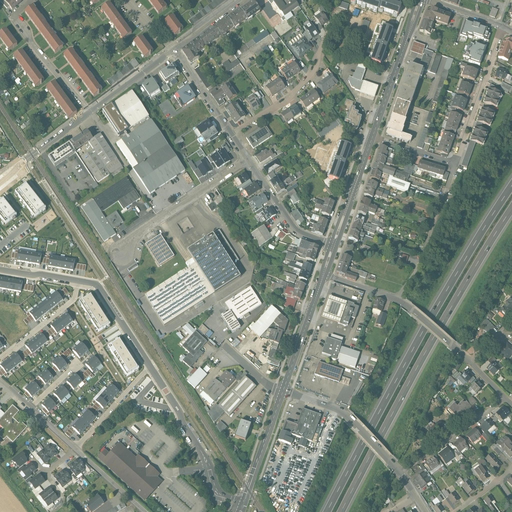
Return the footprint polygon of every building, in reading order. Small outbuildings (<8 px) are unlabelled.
[(3,0),(1,2),(7,9),(9,7),(5,2),(3,0)] [(10,0),(8,0),(5,2),(9,7),(12,10),(16,6),(10,0)] [(158,14),(166,9),(159,0),(149,0),(148,1),(158,14)] [(258,0),(254,3),(260,12),(273,29),(275,27),(284,39),(294,31),(286,20),(284,22),(281,19),(277,14),(270,19),(261,7),(268,1),(267,0),(258,0)] [(267,0),(268,1),(261,7),(270,19),(277,14),(281,19),(290,13),(286,8),(280,0),(267,0)] [(294,3),(286,8),(290,13),(298,6),(294,0),(289,0),(291,2),(292,1),(294,3)] [(381,2),(375,0),(351,0),(351,2),(378,11),(379,9),(381,2)] [(402,7),(382,1),(381,2),(379,9),(398,16),(402,7)] [(214,2),(188,21),(192,26),(218,6),(214,2)] [(349,5),(340,2),(339,8),(347,10),(349,5)] [(253,3),(241,12),(247,20),(247,21),(260,12),(254,3),(253,3)] [(113,25),(120,19),(109,4),(102,10),(113,25)] [(35,26),(43,20),(33,7),(25,13),(35,26)] [(327,14),(322,7),(318,9),(321,14),(322,14),(324,17),(327,14)] [(498,10),(492,8),(489,16),(495,18),(498,10)] [(451,16),(432,9),(430,13),(427,12),(424,20),(432,23),(433,20),(447,26),(451,16)] [(240,11),(227,20),(234,28),(234,29),(247,20),(241,12),(240,11)] [(321,14),(315,18),(318,22),(321,27),(327,22),(324,17),(322,14),(321,14)] [(182,31),(172,17),(165,23),(175,36),(182,31)] [(123,40),(131,34),(120,19),(113,25),(123,40)] [(227,19),(214,28),(220,36),(221,37),(234,28),(227,20),(227,19)] [(45,40),(53,34),(43,20),(35,26),(45,40)] [(424,20),(423,21),(420,32),(433,36),(435,30),(432,29),(434,24),(432,23),(424,20)] [(364,21),(358,37),(364,39),(370,23),(364,21)] [(313,28),(317,33),(323,29),(321,27),(318,22),(314,24),(316,26),(313,28)] [(489,30),(465,22),(460,37),(467,39),(467,37),(472,39),(473,36),(486,41),(487,38),(489,39),(490,35),(488,34),(489,30)] [(305,28),(312,39),(318,34),(317,33),(313,28),(311,24),(305,28)] [(393,31),(383,27),(377,45),(386,48),(393,31)] [(214,28),(198,40),(205,48),(207,46),(208,46),(210,44),(215,40),(218,39),(217,39),(220,36),(214,28)] [(17,45),(6,30),(0,34),(0,38),(9,51),(17,45)] [(236,52),(239,57),(270,35),(266,31),(236,52)] [(276,43),(280,40),(274,31),(270,34),(276,43)] [(55,53),(63,47),(53,34),(45,40),(55,53)] [(306,35),(305,34),(302,36),(304,39),(307,43),(310,40),(306,35)] [(152,53),(141,38),(134,43),(145,58),(152,53)] [(307,43),(304,39),(297,44),(297,45),(292,49),(298,56),(303,52),(304,54),(311,49),(307,43)] [(198,40),(182,52),(191,64),(199,59),(197,56),(198,56),(197,55),(205,49),(205,48),(198,40)] [(504,41),(503,43),(498,58),(507,61),(508,62),(511,53),(511,40),(509,40),(506,40),(504,41)] [(414,43),(410,53),(416,54),(421,56),(425,47),(419,45),(414,43)] [(468,62),(480,66),(486,48),(475,44),(473,48),(469,47),(465,58),(469,60),(468,62)] [(386,48),(377,45),(371,62),(380,66),(386,48)] [(266,47),(255,55),(258,59),(269,51),(266,47)] [(433,53),(425,50),(423,55),(424,55),(424,57),(419,69),(423,70),(426,71),(433,53)] [(74,70),(81,64),(71,51),(64,57),(74,70)] [(25,72),(33,67),(22,52),(14,57),(25,72)] [(436,54),(430,73),(435,75),(442,56),(436,54)] [(448,58),(433,101),(438,103),(453,60),(448,58)] [(228,61),(222,65),(225,68),(221,71),(224,75),(240,65),(237,60),(230,64),(228,61)] [(294,63),(287,68),(293,76),(296,74),(296,75),(300,72),(298,69),(294,63)] [(84,84),(91,78),(81,64),(74,70),(84,84)] [(131,64),(107,81),(110,86),(134,68),(131,64)] [(359,64),(353,79),(361,82),(366,67),(359,64)] [(172,65),(159,74),(165,82),(167,85),(177,79),(176,77),(179,75),(172,65)] [(409,65),(397,101),(409,105),(418,79),(420,79),(423,70),(419,69),(409,65)] [(36,87),(44,82),(33,67),(25,72),(36,87)] [(212,85),(200,67),(195,70),(207,89),(212,85)] [(287,68),(281,72),(284,76),(287,80),(287,81),(288,81),(288,80),(291,78),(293,76),(287,68)] [(471,70),(467,68),(466,68),(463,77),(474,81),(476,77),(475,77),(477,72),(471,70)] [(327,69),(321,74),(325,80),(317,85),(323,93),(337,83),(327,69)] [(507,73),(498,69),(494,78),(507,83),(509,77),(506,76),(507,73)] [(94,97),(101,91),(91,78),(84,84),(94,97)] [(353,79),(350,78),(348,82),(351,88),(357,90),(356,91),(361,93),(364,83),(361,82),(353,79)] [(159,90),(152,79),(145,83),(146,84),(142,86),(150,97),(154,94),(159,90)] [(279,80),(277,81),(272,84),(278,92),(281,90),(281,91),(285,88),(282,84),(279,80)] [(170,89),(167,85),(165,82),(160,85),(165,93),(170,89)] [(374,99),(378,87),(370,85),(363,82),(359,94),(367,96),(374,99)] [(466,85),(461,83),(460,88),(470,91),(472,87),(466,85)] [(501,87),(499,90),(507,95),(508,92),(511,94),(511,93),(511,88),(502,83),(500,87),(501,87)] [(58,104),(66,98),(55,84),(47,89),(58,104)] [(278,92),(272,84),(269,86),(270,88),(267,90),(266,89),(271,96),(272,97),(276,95),(276,94),(278,92)] [(217,93),(212,96),(219,107),(225,103),(222,100),(224,99),(227,97),(229,101),(236,96),(229,85),(217,93)] [(271,96),(266,89),(265,87),(263,89),(269,98),(271,96)] [(190,91),(187,88),(174,96),(182,108),(195,99),(193,96),(190,91)] [(470,91),(460,88),(458,92),(468,96),(470,91)] [(489,91),(484,104),(495,108),(500,94),(494,92),(489,90),(489,91)] [(313,91),(307,96),(312,104),(319,99),(316,95),(314,91),(313,91)] [(132,92),(103,111),(119,136),(149,117),(132,92)] [(260,93),(254,96),(255,97),(257,101),(263,97),(260,93)] [(307,96),(300,101),(301,102),(304,107),(306,109),(312,104),(307,96)] [(255,97),(247,103),(253,112),(261,106),(257,101),(255,97)] [(69,119),(77,113),(66,98),(58,104),(69,119)] [(460,99),(455,98),(453,102),(465,106),(466,102),(460,99)] [(353,102),(346,100),(343,108),(350,111),(351,108),(351,109),(353,102)] [(409,105),(397,101),(394,109),(393,110),(394,110),(392,116),(393,117),(404,121),(409,105)] [(465,106),(453,102),(452,107),(456,109),(463,111),(465,106)] [(236,107),(234,105),(231,107),(226,110),(235,124),(245,117),(237,106),(236,107)] [(295,106),(288,111),(293,119),(300,114),(298,111),(295,107),(295,106)] [(351,109),(351,108),(350,111),(346,122),(350,123),(349,126),(353,127),(352,130),(356,132),(356,131),(357,131),(360,122),(360,121),(361,118),(357,117),(358,114),(354,113),(355,110),(351,109)] [(487,111),(482,110),(480,115),(480,116),(480,117),(479,117),(477,123),(482,125),(489,127),(493,114),(487,111)] [(293,119),(288,111),(281,116),(287,124),(293,119)] [(461,117),(451,113),(449,118),(459,122),(461,117)] [(287,124),(281,116),(278,118),(283,126),(287,124)] [(404,121),(393,117),(392,122),(391,121),(389,127),(388,127),(387,131),(389,132),(401,136),(401,135),(403,130),(405,121),(404,121)] [(459,122),(449,118),(447,123),(458,126),(459,122)] [(152,121),(116,144),(128,162),(131,161),(135,168),(168,146),(152,121)] [(336,121),(317,134),(321,139),(339,125),(336,121)] [(208,122),(202,126),(197,129),(200,134),(201,133),(203,135),(212,129),(210,127),(211,126),(208,122)] [(458,126),(447,123),(446,128),(456,131),(458,126)] [(265,126),(246,138),(253,149),(272,136),(265,126)] [(423,128),(417,147),(422,149),(429,130),(423,128)] [(212,129),(203,135),(201,136),(205,142),(210,139),(216,135),(217,134),(213,129),(212,129)] [(480,131),(475,129),(473,135),(474,135),(473,137),(472,137),(471,142),(470,142),(475,144),(482,146),(486,133),(480,131)] [(92,139),(87,132),(83,134),(88,142),(92,139)] [(401,136),(389,132),(387,137),(395,140),(401,143),(402,142),(408,144),(410,138),(401,135),(401,136)] [(454,137),(444,133),(442,138),(452,142),(454,137)] [(83,134),(70,143),(75,151),(88,143),(88,142),(83,134)] [(124,170),(100,134),(92,139),(88,142),(93,150),(110,175),(112,178),(124,170)] [(173,142),(176,146),(184,141),(181,136),(173,142)] [(452,142),(442,138),(440,143),(451,147),(452,142)] [(470,142),(461,167),(467,169),(475,144),(470,142),(471,142),(470,142)] [(70,143),(64,147),(63,147),(54,153),(48,157),(58,171),(79,157),(75,151),(70,143)] [(451,147),(440,143),(437,152),(447,156),(451,147)] [(223,149),(226,154),(230,152),(225,144),(221,146),(223,149)] [(351,147),(341,144),(335,162),(344,165),(351,147)] [(135,168),(133,169),(150,194),(185,171),(168,146),(135,168)] [(388,149),(381,147),(378,156),(389,160),(392,151),(388,149)] [(220,153),(223,151),(227,158),(228,157),(226,154),(223,149),(220,152),(220,153)] [(110,175),(93,150),(81,158),(98,183),(110,175)] [(223,151),(220,153),(217,155),(224,165),(230,161),(227,158),(223,151)] [(266,151),(256,157),(260,164),(270,157),(266,151)] [(218,169),(224,165),(217,155),(215,152),(210,155),(212,158),(211,159),(213,162),(218,169)] [(389,160),(378,156),(375,164),(383,166),(385,163),(391,165),(393,162),(389,160)] [(276,160),(264,169),(268,175),(273,172),(280,167),(276,160)] [(198,169),(203,176),(203,177),(212,171),(208,166),(205,161),(201,163),(203,166),(198,169)] [(426,163),(420,161),(418,167),(417,169),(424,172),(426,163)] [(335,162),(329,179),(338,182),(344,165),(335,162)] [(433,166),(426,163),(424,172),(430,174),(433,166)] [(383,166),(375,164),(373,171),(381,174),(382,171),(383,166)] [(445,170),(438,168),(436,173),(434,172),(432,177),(435,178),(435,176),(442,178),(443,175),(444,173),(445,170)] [(203,176),(198,169),(193,172),(198,180),(203,176)] [(381,174),(373,171),(370,178),(379,181),(380,176),(381,174)] [(391,174),(382,171),(381,174),(392,178),(400,181),(402,178),(397,176),(397,175),(391,173),(391,174)] [(245,173),(237,178),(241,185),(249,180),(245,173)] [(126,178),(93,200),(92,199),(81,207),(102,240),(101,240),(103,243),(116,235),(112,230),(123,223),(116,212),(105,219),(101,213),(118,202),(123,210),(140,199),(126,178)] [(277,178),(269,183),(273,189),(285,181),(284,180),(285,179),(285,178),(279,182),(277,178)] [(285,181),(273,189),(277,195),(284,190),(282,187),(287,184),(285,181)] [(377,185),(369,182),(366,189),(375,192),(376,189),(377,185)] [(248,188),(244,190),(244,191),(249,197),(259,190),(255,183),(252,185),(248,188)] [(296,184),(286,191),(288,193),(298,186),(296,184)] [(46,209),(26,185),(15,193),(35,218),(46,209)] [(375,192),(366,189),(364,196),(372,199),(374,194),(375,192)] [(262,195),(256,199),(255,197),(249,200),(251,203),(253,202),(256,208),(257,208),(261,206),(267,202),(262,195)] [(218,199),(213,202),(217,208),(223,201),(220,196),(217,198),(218,199)] [(17,216),(4,200),(0,202),(0,217),(6,225),(17,216)] [(334,203),(326,200),(325,204),(321,203),(320,206),(331,210),(334,203)] [(370,202),(362,200),(360,206),(368,209),(369,206),(370,202)] [(213,202),(207,206),(211,212),(217,208),(213,202)] [(331,210),(320,206),(319,209),(323,210),(321,214),(329,217),(331,210)] [(368,209),(360,206),(358,213),(365,216),(367,213),(368,209)] [(271,208),(263,213),(265,216),(263,217),(266,222),(276,215),(271,208)] [(297,211),(290,215),(295,223),(302,218),(297,211)] [(363,218),(359,217),(359,218),(356,217),(354,224),(362,227),(363,224),(364,220),(363,220),(363,218)] [(419,217),(417,223),(426,226),(428,220),(419,217)] [(327,222),(320,219),(318,223),(315,222),(314,225),(325,229),(327,222)] [(362,227),(354,224),(351,231),(359,234),(361,230),(362,227)] [(325,229),(314,225),(313,228),(316,229),(315,233),(322,236),(325,229)] [(264,226),(251,234),(259,247),(272,238),(278,231),(276,228),(272,230),(274,232),(270,235),(264,226)] [(238,261),(219,231),(187,251),(195,264),(145,296),(164,326),(240,277),(232,265),(238,261)] [(359,234),(351,231),(348,239),(357,243),(358,240),(357,240),(358,237),(359,234)] [(160,235),(145,245),(159,266),(174,257),(160,235)] [(318,248),(310,245),(309,249),(308,248),(306,248),(304,251),(305,251),(316,255),(318,248)] [(371,248),(365,246),(362,253),(369,256),(371,248)] [(316,255),(305,251),(303,255),(302,258),(313,262),(316,255)] [(351,259),(343,255),(340,264),(348,267),(350,261),(351,259)] [(136,264),(127,270),(129,272),(138,266),(136,264)] [(312,267),(304,264),(302,268),(299,267),(298,270),(309,274),(312,267)] [(348,267),(340,264),(336,273),(344,276),(343,278),(347,279),(349,274),(345,273),(347,268),(348,267)] [(298,270),(289,267),(288,269),(293,271),(292,272),(297,274),(296,275),(300,276),(300,274),(297,273),(298,270)] [(309,274),(298,270),(297,273),(300,274),(300,276),(299,278),(307,281),(309,274)] [(274,289),(281,292),(285,283),(280,280),(278,283),(277,283),(274,289)] [(305,286),(297,283),(296,287),(295,290),(302,293),(305,286)] [(250,287),(225,304),(230,312),(236,321),(261,304),(250,287)] [(295,290),(294,290),(293,294),(294,294),(293,298),(294,298),(294,300),(296,301),(297,299),(300,300),(302,293),(295,290)] [(52,296),(58,304),(63,301),(56,293),(52,296)] [(292,296),(288,295),(286,300),(289,302),(287,307),(293,309),(296,301),(294,300),(294,298),(293,298),(291,297),(292,296)] [(54,308),(58,304),(52,296),(47,300),(54,308)] [(110,325),(91,296),(79,303),(98,332),(110,325)] [(338,324),(345,302),(329,297),(321,318),(338,324)] [(508,303),(504,308),(503,308),(499,312),(506,319),(510,315),(510,314),(511,313),(511,311),(511,299),(511,298),(511,299),(507,302),(508,303)] [(49,311),(54,308),(47,300),(43,303),(49,311)] [(384,303),(376,300),(373,310),(377,311),(377,310),(381,311),(384,303)] [(353,304),(346,302),(345,302),(338,324),(346,327),(348,326),(350,318),(355,320),(359,308),(354,307),(353,304)] [(45,315),(49,311),(43,303),(38,307),(45,315)] [(40,319),(45,315),(38,307),(34,310),(40,319)] [(271,307),(250,330),(261,341),(262,339),(268,341),(270,335),(266,331),(268,329),(273,323),(281,315),(271,307)] [(36,322),(40,319),(34,310),(29,314),(36,322)] [(236,321),(230,312),(224,315),(223,315),(223,316),(222,317),(232,333),(240,328),(236,321)] [(66,314),(62,317),(69,325),(73,322),(66,314)] [(288,321),(281,315),(273,323),(279,328),(277,333),(268,329),(266,331),(270,335),(268,341),(278,345),(282,332),(284,333),(288,321)] [(65,328),(69,325),(62,317),(59,320),(65,328)] [(61,331),(65,328),(59,320),(55,323),(61,331)] [(487,320),(480,327),(488,335),(495,328),(487,320)] [(57,335),(61,331),(55,323),(51,327),(57,335)] [(196,332),(189,325),(183,329),(191,337),(182,347),(189,354),(197,360),(203,354),(202,353),(203,353),(202,352),(201,352),(199,350),(207,342),(201,337),(203,335),(198,330),(196,332)] [(241,332),(231,344),(235,348),(238,345),(244,350),(255,337),(252,335),(250,337),(244,332),(243,334),(241,332)] [(41,334),(37,337),(44,345),(48,342),(41,334)] [(40,348),(44,345),(37,337),(33,340),(40,348)] [(139,370),(120,339),(107,347),(126,377),(139,370)] [(341,344),(327,339),(322,354),(331,357),(330,360),(335,361),(340,347),(341,344)] [(36,351),(40,348),(33,340),(29,343),(36,351)] [(36,351),(29,343),(25,347),(32,355),(36,351)] [(81,344),(77,347),(84,355),(88,351),(81,344)] [(511,349),(506,344),(498,353),(506,359),(510,354),(511,355),(511,349)] [(80,359),(84,355),(77,347),(73,351),(80,359)] [(360,354),(340,347),(335,361),(335,362),(355,369),(360,354)] [(276,350),(270,348),(267,357),(273,359),(276,350)] [(16,354),(12,357),(18,365),(22,362),(16,354)] [(189,354),(183,361),(190,368),(197,360),(189,354)] [(8,360),(15,368),(18,365),(12,357),(8,360)] [(94,357),(90,361),(97,369),(101,365),(94,357)] [(60,358),(56,361),(63,369),(67,365),(60,358)] [(11,371),(15,368),(8,360),(4,363),(11,371)] [(60,372),(63,369),(56,361),(52,365),(60,372)] [(92,373),(97,369),(90,361),(85,365),(92,373)] [(11,371),(4,363),(0,366),(7,375),(11,371)] [(205,373),(211,366),(208,363),(202,370),(205,373)] [(343,371),(319,363),(314,375),(338,384),(343,371)] [(500,369),(493,363),(487,369),(493,376),(500,369)] [(195,389),(207,376),(199,369),(187,382),(195,389)] [(46,371),(42,374),(49,382),(53,378),(46,371)] [(461,376),(460,378),(466,384),(473,378),(466,371),(461,376)] [(227,372),(217,382),(225,390),(235,379),(234,379),(232,377),(229,375),(227,372)] [(240,372),(234,379),(235,379),(237,381),(241,377),(243,375),(240,372)] [(49,382),(42,374),(38,378),(45,385),(49,382)] [(453,380),(451,382),(454,385),(456,382),(455,382),(460,378),(461,376),(459,374),(453,380)] [(75,375),(71,379),(78,386),(82,382),(75,375)] [(239,383),(232,392),(243,402),(256,387),(245,377),(243,379),(239,383)] [(74,390),(78,386),(71,379),(67,383),(74,390)] [(214,379),(201,394),(205,398),(207,396),(214,402),(225,390),(217,382),(214,379)] [(33,382),(29,386),(36,394),(40,390),(33,382)] [(477,382),(471,389),(477,395),(483,388),(477,382)] [(111,385),(107,389),(115,396),(119,392),(111,385)] [(32,398),(36,394),(29,386),(25,390),(32,398)] [(62,387),(58,391),(65,398),(69,394),(62,387)] [(111,401),(115,396),(107,389),(103,394),(111,401)] [(61,402),(65,398),(58,391),(54,395),(61,402)] [(232,392),(218,406),(216,404),(207,414),(214,424),(225,412),(229,416),(243,402),(232,392)] [(107,405),(111,401),(103,394),(99,398),(107,405)] [(103,409),(107,405),(99,398),(95,402),(103,409)] [(49,399),(45,402),(53,410),(56,406),(49,399)] [(49,413),(53,410),(45,402),(42,406),(49,413)] [(462,404),(456,409),(453,406),(449,410),(456,418),(458,418),(459,418),(460,417),(461,417),(461,415),(461,414),(462,413),(462,414),(463,414),(464,414),(465,414),(465,413),(465,412),(468,410),(468,411),(469,411),(464,406),(462,404)] [(1,419),(0,419),(0,426),(3,429),(0,431),(0,437),(4,441),(7,438),(13,443),(27,428),(21,422),(19,424),(16,422),(20,417),(17,414),(19,412),(12,406),(4,414),(1,419)] [(504,407),(497,414),(503,421),(510,414),(504,407)] [(303,410),(298,426),(292,424),(286,422),(282,432),(294,436),(301,439),(307,441),(311,443),(317,445),(322,430),(317,428),(321,417),(303,410)] [(87,411),(84,416),(91,422),(95,418),(87,411)] [(503,421),(497,414),(494,417),(498,421),(500,423),(503,421)] [(87,427),(91,422),(84,416),(80,420),(87,427)] [(84,431),(87,427),(80,420),(76,424),(84,431)] [(494,427),(488,420),(481,426),(482,426),(487,433),(487,432),(494,427)] [(220,421),(215,427),(221,433),(226,427),(220,421)] [(251,425),(240,421),(235,437),(245,441),(251,425)] [(80,435),(84,431),(76,424),(72,428),(80,435)] [(487,433),(482,426),(479,429),(484,434),(489,439),(491,436),(487,432),(487,433)] [(474,430),(466,437),(472,444),(480,437),(474,430)] [(294,436),(282,432),(278,441),(291,445),(294,436)] [(511,445),(505,438),(498,445),(503,451),(510,458),(511,456),(511,445)] [(307,441),(301,439),(298,446),(305,449),(307,441)] [(57,446),(50,440),(48,442),(50,445),(54,448),(57,446)] [(461,440),(458,443),(457,442),(453,446),(455,449),(459,453),(459,452),(463,448),(464,449),(467,447),(464,444),(465,444),(461,440)] [(136,459),(119,444),(109,455),(105,451),(98,458),(145,501),(150,495),(148,493),(160,481),(156,478),(159,475),(139,456),(136,459)] [(50,445),(44,450),(51,459),(54,456),(55,456),(57,454),(57,453),(54,448),(50,445)] [(496,446),(495,445),(491,449),(493,451),(494,451),(499,456),(502,453),(501,453),(496,446)] [(450,454),(446,449),(443,451),(444,452),(439,456),(445,464),(454,458),(450,454)] [(459,453),(455,449),(453,451),(453,452),(460,460),(463,457),(459,452),(459,453)] [(51,459),(44,450),(37,455),(40,459),(44,464),(45,464),(47,462),(47,461),(51,459)] [(40,459),(37,455),(35,452),(32,454),(37,461),(40,459)] [(460,460),(453,452),(450,454),(454,458),(457,462),(460,460)] [(22,453),(12,461),(15,464),(18,466),(25,460),(26,460),(24,457),(25,456),(22,453)] [(502,466),(492,455),(486,460),(496,471),(502,466)] [(433,458),(425,465),(431,472),(439,466),(436,462),(433,458)] [(80,463),(77,460),(73,463),(81,473),(85,470),(83,467),(82,466),(83,465),(81,463),(80,463)] [(81,473),(73,463),(68,467),(71,471),(72,473),(73,474),(73,473),(73,474),(76,477),(81,473)] [(24,469),(21,471),(26,477),(30,474),(35,470),(33,467),(31,464),(24,469)] [(474,470),(478,475),(484,471),(480,466),(474,470)] [(66,474),(63,471),(59,474),(67,484),(71,481),(69,477),(68,477),(69,477),(69,476),(67,474),(66,474)] [(485,473),(479,477),(483,483),(489,478),(485,473)] [(67,484),(59,474),(54,478),(57,481),(57,482),(58,484),(59,484),(60,485),(62,488),(67,484)] [(76,477),(73,474),(71,476),(77,483),(79,481),(76,477)] [(423,474),(414,480),(418,485),(427,478),(423,474)] [(39,475),(30,483),(35,489),(39,486),(45,482),(39,475)] [(427,478),(418,485),(421,490),(430,483),(427,478)] [(460,479),(460,478),(458,479),(459,480),(456,482),(460,489),(463,487),(463,486),(465,484),(461,478),(460,479)] [(465,484),(463,486),(463,487),(468,494),(474,490),(469,482),(465,484)] [(62,488),(60,485),(57,486),(63,494),(65,492),(62,488)] [(39,486),(35,489),(32,492),(34,495),(42,490),(39,486)] [(43,492),(39,496),(43,501),(53,494),(50,490),(50,489),(48,488),(43,492)] [(42,490),(34,495),(36,498),(39,496),(43,492),(42,490)] [(53,494),(43,501),(48,507),(52,503),(57,500),(57,498),(56,497),(53,494)] [(456,495),(450,499),(453,504),(459,500),(456,495)] [(98,496),(94,498),(94,499),(86,506),(87,507),(86,508),(90,511),(92,511),(100,506),(104,504),(98,496)] [(393,497),(388,500),(385,496),(382,498),(385,503),(387,501),(390,506),(397,502),(393,497)] [(490,496),(484,501),(487,506),(491,503),(494,501),(490,496)] [(123,503),(107,511),(117,511),(126,507),(123,503)]
